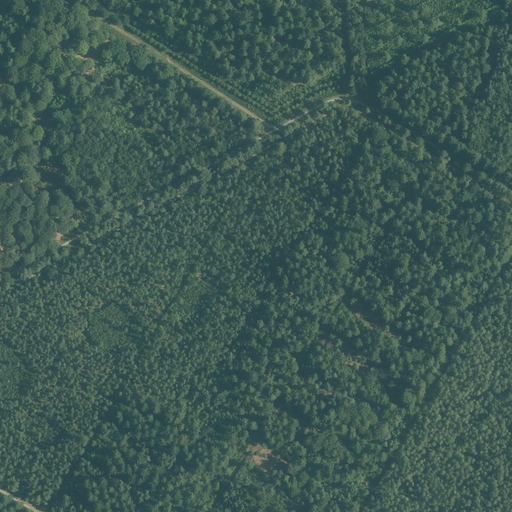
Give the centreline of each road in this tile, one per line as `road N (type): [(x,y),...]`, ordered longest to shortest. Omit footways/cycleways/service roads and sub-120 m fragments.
road 1 (track): [(0,294),(340,109),(363,113),(511,203)]
road 2 (track): [(274,129),(72,0)]
